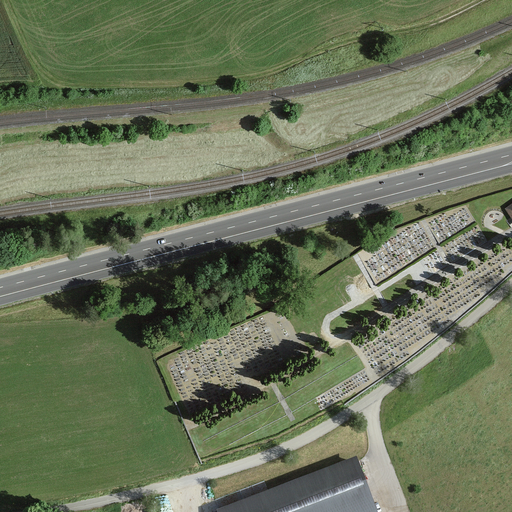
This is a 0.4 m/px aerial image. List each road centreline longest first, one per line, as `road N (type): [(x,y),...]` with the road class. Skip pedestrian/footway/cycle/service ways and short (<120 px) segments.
road 1 (primary): [(511,160),(0,292)]
road 2 (unclassified): [(511,284),(416,364),(307,437),(182,481),(47,511)]
